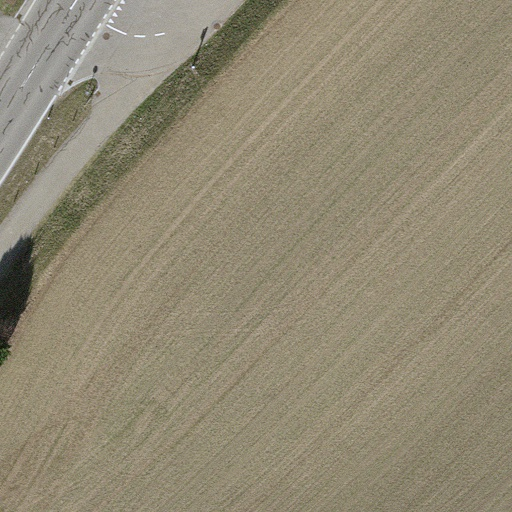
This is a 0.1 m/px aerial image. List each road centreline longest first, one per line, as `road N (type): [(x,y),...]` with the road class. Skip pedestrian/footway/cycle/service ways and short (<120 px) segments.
road 1 (residential): [(69,15),(160,40),(218,0)]
road 2 (secondary): [(69,15),(0,125)]
